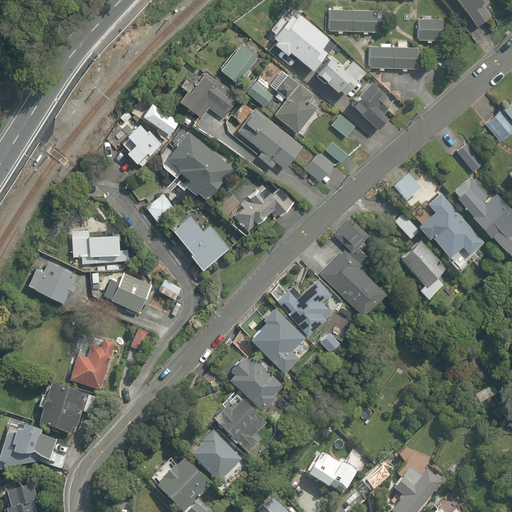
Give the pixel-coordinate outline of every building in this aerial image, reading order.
[(451,0),(472,28),(487,16),(479,5),(485,0),(451,0)] [(340,34),(340,31),(361,32),(361,35),(365,35),(365,32),(376,32),(376,28),(378,28),(379,17),(376,17),(377,11),(327,10),(326,31),(334,31),(334,34),(340,34)] [(308,74),(326,56),(319,49),(328,40),(308,20),(305,23),(298,15),(293,20),(289,17),(267,38),(272,43),(270,46),(284,60),(289,55),(308,74)] [(439,21),(415,20),(414,42),(438,43),(439,21)] [(382,71),(382,68),(400,69),(400,72),(404,72),(404,69),(414,69),(415,49),(405,49),(406,42),(395,42),(395,48),(388,48),(388,43),(377,42),(377,48),(367,47),(366,67),(377,68),(377,71),(382,71)] [(217,72),(231,85),(255,59),(240,46),(217,72)] [(341,97),(364,72),(346,56),(338,66),(329,58),(313,76),(334,95),(336,93),(341,97)] [(310,96),(279,72),(269,84),(285,98),(270,116),(294,135),(314,109),(305,102),(310,96)] [(198,75),(193,81),(185,75),(175,88),(184,94),(176,105),(196,121),(205,109),(220,120),(234,101),(198,75)] [(252,78),(241,93),(262,109),(273,94),(252,78)] [(367,85),(346,109),(373,133),(383,122),(378,117),(385,110),(379,105),(384,99),(367,85)] [(501,108),(511,121),(511,96),(500,106),(501,108)] [(148,103),(137,120),(166,138),(177,121),(148,103)] [(299,147),(252,108),(233,131),(260,153),(255,159),(268,170),(272,165),(280,171),(299,147)] [(511,121),(501,108),(483,123),(498,143),(511,131),(511,121)] [(337,115),(328,127),(344,139),(352,127),(337,115)] [(133,168),(160,143),(147,129),(143,133),(132,122),(112,140),(123,152),(121,154),(133,168)] [(231,169),(187,134),(164,162),(177,172),(174,176),(181,181),(179,183),(195,196),(198,192),(207,199),(231,169)] [(464,141),(452,152),(471,174),(483,163),(464,141)] [(333,165),(317,151),(301,170),(317,183),(333,165)] [(397,204),(418,188),(406,173),(385,188),(397,204)] [(458,195),(454,199),(502,251),(510,243),(500,232),(511,220),(511,214),(495,195),(484,205),(463,181),(453,190),(458,195)] [(232,216),(245,233),(269,213),(274,219),(293,204),(279,186),(269,194),(262,185),(236,205),(239,210),(232,216)] [(483,241),(439,192),(427,203),(433,209),(428,214),(418,202),(407,211),(418,223),(415,225),(428,239),(429,237),(449,258),(461,247),(469,254),(483,241)] [(141,207),(157,227),(172,214),(156,195),(141,207)] [(400,212),(392,221),(410,238),(418,229),(400,212)] [(178,222),(167,232),(185,254),(183,256),(196,273),(226,248),(206,224),(199,230),(187,215),(178,222)] [(367,234),(350,219),(334,236),(350,251),(367,234)] [(123,249),(122,231),(116,231),(91,232),(91,229),(86,229),(69,230),(70,258),(77,258),(77,264),(87,264),(88,271),(88,282),(99,282),(98,271),(117,270),(117,263),(129,262),(128,254),(125,254),(125,249),(123,249)] [(444,269),(420,239),(397,257),(419,285),(415,288),(423,298),(441,283),(435,276),(444,269)] [(352,265),(356,261),(344,249),(319,275),(357,312),(378,290),(352,265)] [(74,272),(47,259),(41,271),(34,268),(27,285),(34,288),(32,290),(62,304),(66,295),(68,296),(74,284),(70,282),(74,272)] [(150,283),(123,271),(117,284),(109,280),(103,295),(137,310),(150,283)] [(290,281),(272,299),(308,335),(329,315),(325,310),(329,306),(324,300),(330,293),(314,276),(299,290),(290,281)] [(303,337),(272,306),(261,318),(264,321),(247,339),(280,372),(297,355),(291,349),(303,337)] [(148,333),(137,328),(129,347),(140,351),(148,333)] [(334,339),(326,331),(315,341),(323,349),(334,339)] [(116,343),(95,336),(88,357),(76,353),(67,381),(100,392),(116,343)] [(280,388),(251,357),(245,363),(240,357),(228,368),(231,371),(227,376),(261,412),(274,400),(270,397),(280,388)] [(92,415),(97,398),(51,384),(44,382),(36,408),(43,410),(38,425),(69,434),(71,429),(75,430),(80,412),(92,415)] [(263,425),(232,392),(207,416),(245,457),(257,445),(250,437),(263,425)] [(49,461),(54,440),(15,430),(13,435),(4,432),(0,448),(0,461),(7,463),(10,453),(26,457),(27,455),(49,461)] [(241,458),(214,431),(190,455),(217,482),(241,458)] [(389,511),(414,511),(440,478),(426,467),(429,462),(406,445),(398,455),(407,462),(397,475),(400,478),(392,488),(400,493),(395,499),(398,501),(390,511),(389,511)] [(317,451),(304,476),(341,495),(355,467),(337,458),(336,461),(317,451)] [(167,511),(176,511),(177,511),(178,511),(180,511),(181,511),(204,511),(193,501),(209,485),(183,459),(176,465),(168,458),(148,478),(155,485),(153,487),(164,498),(159,503),(167,511)] [(7,510),(4,511),(34,511),(32,503),(35,502),(29,482),(3,490),(1,490),(7,510)] [(284,511),(270,497),(257,509),(260,511),(284,511)]
